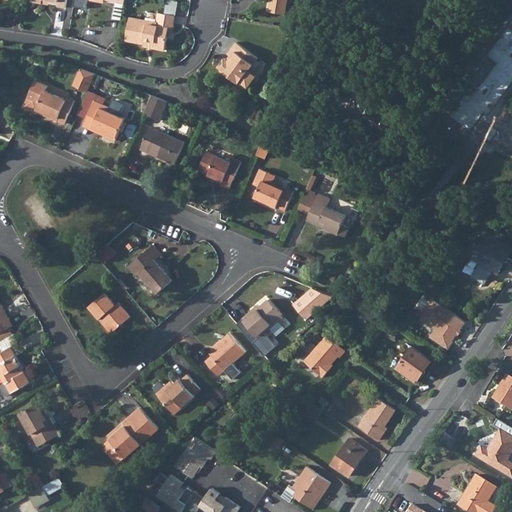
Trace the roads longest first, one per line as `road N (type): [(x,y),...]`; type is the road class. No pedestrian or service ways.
road 1 (residential): [(242,247),(236,268),(166,334),(102,376),(79,363),(0,238)]
road 2 (residential): [(0,187),(9,170),(44,157),(242,247)]
road 3 (tertiary): [(511,294),(365,511)]
road 4 (residential): [(0,36),(165,74),(198,54),(210,8)]
